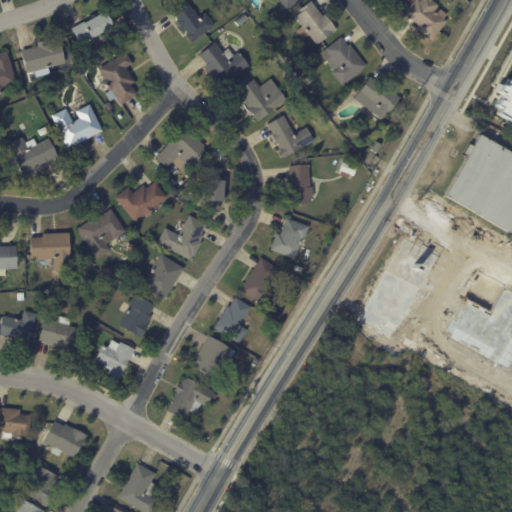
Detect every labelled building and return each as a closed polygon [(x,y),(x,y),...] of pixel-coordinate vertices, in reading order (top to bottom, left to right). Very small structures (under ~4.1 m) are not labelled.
[(185,34),(184,33),(187,31),(182,25),(179,27),(174,20),(177,18),(170,9),(181,0),(185,0),(191,8),(192,7),(193,8),(198,15),(202,12),(204,11),(213,23),(193,39),(193,38),(190,40),(185,34)] [(278,0),(284,8),(295,0),(278,0)] [(447,21),(432,40),(417,29),(420,26),(405,14),(415,0),(419,0),(420,1),(420,0),(431,0),(438,5),(437,7),(447,14),(444,19),(447,21)] [(313,4),(323,16),(325,14),(337,30),(317,46),(309,35),(303,40),(296,31),(302,27),(294,17),(300,13),(298,10),(311,1),(313,4)] [(73,28),(84,22),(84,23),(104,11),(113,26),(100,33),(103,38),(92,44),(90,39),(80,45),(71,29),(73,28)] [(341,37),(347,44),(349,43),(365,64),(341,83),(331,70),(333,68),(320,51),(340,35),(341,37)] [(60,64),(52,66),(54,72),(40,76),(38,70),(26,73),(20,51),(38,46),(37,43),(58,37),(65,62),(60,64)] [(72,62),(69,37),(61,38),(63,63),(72,62)] [(219,48),(221,51),(226,46),(232,54),(236,50),(247,64),(220,87),(202,65),(205,63),(197,53),(213,41),(219,48)] [(0,52),(6,51),(16,83),(13,84),(15,88),(0,92),(0,52)] [(128,72),(135,82),(131,84),(137,95),(120,105),(111,90),(109,92),(102,81),(104,80),(98,70),(125,52),(133,63),(126,68),(128,72)] [(370,76),(379,83),(381,81),(395,91),(394,92),(399,96),(381,119),(352,97),(369,75),(370,76)] [(511,75),(511,123),(492,112),(511,75)] [(252,111),(248,105),(250,104),(238,88),(253,76),(259,84),(270,76),(286,97),(258,119),(252,111)] [(109,102),(112,108),(107,111),(103,105),(109,102)] [(99,130),(67,147),(50,115),(64,107),(71,121),(78,117),(74,110),(88,103),(101,129),(99,130)] [(301,131),(306,128),(314,141),(284,158),(279,149),(280,149),(277,143),(276,144),(271,135),(272,134),(267,125),(283,116),(294,135),(301,131)] [(41,136),(38,130),(45,127),(48,133),(41,136)] [(181,172),(172,163),(167,169),(155,159),(182,129),(187,134),(189,131),(205,146),(202,148),(207,153),(192,170),(189,168),(184,174),(181,172)] [(511,227),(510,226),(507,232),(442,194),(465,154),(462,152),(466,143),(470,145),(477,133),(511,152),(511,227)] [(48,139),(57,156),(46,162),(48,165),(23,178),(7,145),(22,138),(25,143),(33,139),(36,145),(48,139)] [(376,142),(381,145),(376,153),(371,150),(376,142)] [(354,167),(350,175),(347,174),(346,178),(337,174),(339,171),(337,170),(340,161),(354,167)] [(287,179),(287,177),(289,177),(288,167),(308,166),(309,178),(315,178),(316,188),(312,188),(313,198),(311,199),(311,203),(291,205),(290,189),(288,189),(287,179)] [(215,169),(222,169),(222,181),(224,181),(223,202),(219,202),(219,209),(204,209),(204,196),(197,196),(198,181),(205,181),(205,168),(215,169)] [(159,201),(152,206),(154,209),(145,217),(142,214),(133,221),(113,196),(126,186),(131,192),(141,184),(144,187),(153,180),(165,196),(159,201)] [(125,229),(107,242),(111,248),(97,257),(77,226),(100,211),(101,213),(111,207),(125,229)] [(204,223),(199,233),(201,234),(197,241),(199,242),(192,254),(191,253),(188,258),(156,240),(164,226),(176,233),(188,214),(204,223)] [(305,239),(304,241),(302,240),(294,260),(270,250),(276,234),(280,235),(286,218),(309,227),(305,239)] [(57,269),(52,269),(52,257),(29,258),(28,236),(41,236),(41,232),(67,232),(69,269),(57,269)] [(0,244),(14,244),(16,267),(5,268),(5,274),(0,274),(0,244)] [(181,268),(162,298),(140,284),(159,253),(182,267),(181,268)] [(253,267),(259,256),(278,268),(266,287),(278,295),(270,309),(239,289),(253,267)] [(112,270),(110,280),(102,279),(104,268),(112,270)] [(287,277),(295,282),(292,287),(284,282),(287,277)] [(154,307),(149,316),(151,318),(147,325),(148,325),(140,339),(118,326),(125,315),(124,314),(125,313),(119,309),(124,302),(129,305),(135,294),(155,306),(154,307)] [(227,307),(227,306),(229,307),(235,298),(251,308),(240,326),(246,330),(238,344),(213,329),(227,307)] [(36,314),(27,348),(8,343),(9,339),(0,336),(0,324),(2,316),(21,321),(24,311),(36,314)] [(75,328),(69,356),(57,354),(57,349),(50,348),(50,344),(39,342),(43,320),(57,322),(59,317),(70,319),(69,326),(75,328)] [(198,355),(208,336),(236,352),(225,372),(218,369),(213,379),(191,367),(198,355)] [(134,351),(119,380),(108,375),(110,371),(104,367),(105,366),(95,361),(103,345),(108,348),(111,341),(119,345),(120,343),(134,350),(134,351)] [(195,415),(189,412),(184,421),(166,412),(176,393),(174,391),(178,383),(180,385),(184,377),(214,393),(206,407),(202,405),(196,415),(195,415)] [(0,407),(19,409),(19,414),(30,415),(28,434),(26,433),(25,435),(12,434),(12,432),(0,431),(0,407)] [(55,421),(63,426),(65,423),(73,428),(73,427),(87,434),(73,457),(62,451),(58,456),(50,451),(52,446),(42,441),(54,420),(55,421)] [(57,475),(58,476),(52,487),(56,489),(47,506),(25,494),(35,477),(23,471),(29,460),(57,475)] [(139,464),(155,473),(151,482),(157,485),(150,497),(157,501),(151,511),(146,511),(118,497),(137,463),(139,464)] [(44,510),(42,511),(8,511),(13,503),(10,502),(15,494),(44,510)]
